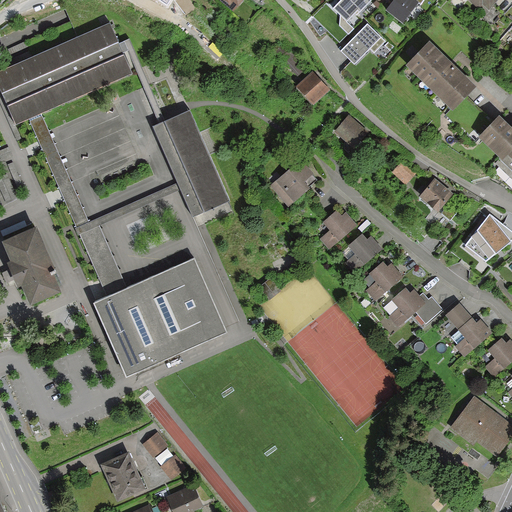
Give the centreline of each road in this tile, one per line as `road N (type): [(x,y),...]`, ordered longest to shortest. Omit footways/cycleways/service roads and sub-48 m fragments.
road 1 (residential): [(511,209),(381,127),(278,0)]
road 2 (residential): [(336,181),(511,318)]
